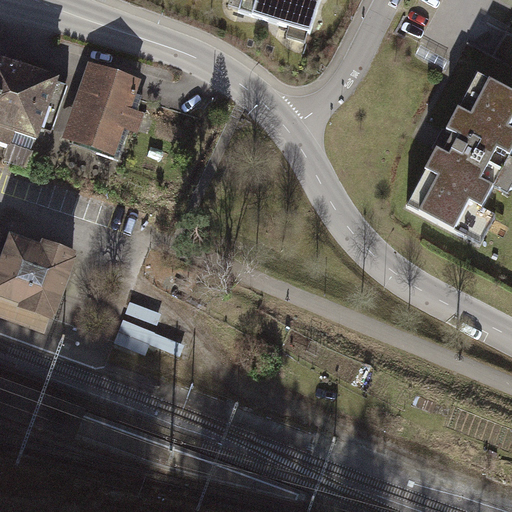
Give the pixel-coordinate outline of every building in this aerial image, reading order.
[(243,0),(239,13),(311,36),(322,0),(243,0)] [(21,71),(0,63),(0,141),(10,145),(14,132),(37,140),(43,123),(54,127),(68,88),(38,77),(42,68),(25,61),(21,71)] [(511,189),(511,90),(483,75),(404,217),(475,256),(511,189)] [(135,89),(99,76),(78,137),(122,153),(141,100),(135,98),(136,94),(133,93),(135,89)] [(12,243),(0,238),(0,295),(24,304),(23,308),(50,318),(51,318),(53,315),(54,315),(73,263),(72,262),(74,258),(67,255),(45,247),(44,252),(29,246),(13,240),(12,243)] [(0,317),(44,334),(50,318),(23,308),(24,304),(0,295),(0,317)] [(131,300),(127,312),(159,325),(163,313),(131,300)] [(156,333),(124,320),(115,343),(146,357),(151,345),(181,358),(185,345),(155,334),(156,333)] [(84,414),(0,382),(0,410),(76,438),(84,414)]
